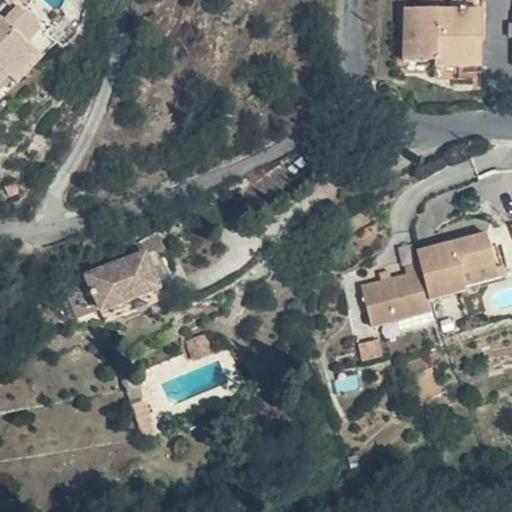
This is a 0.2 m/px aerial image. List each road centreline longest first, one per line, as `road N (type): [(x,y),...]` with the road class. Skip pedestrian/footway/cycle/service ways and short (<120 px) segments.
road 1 (residential): [(377,119),(39,234)]
road 2 (residential): [(39,234),(98,112),(120,0)]
road 3 (residential): [(377,119),(511,124)]
road 4 (residential): [(353,0),(359,81),(377,119)]
